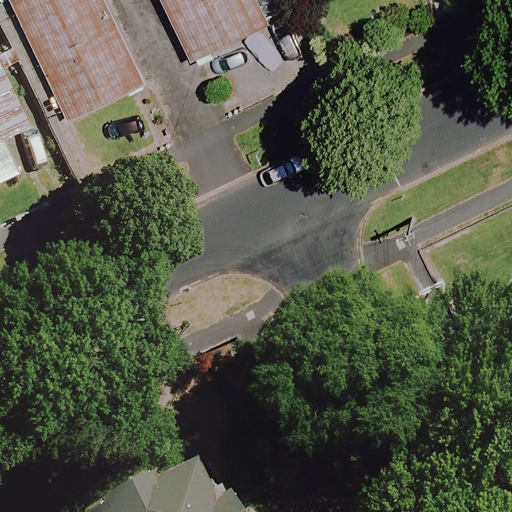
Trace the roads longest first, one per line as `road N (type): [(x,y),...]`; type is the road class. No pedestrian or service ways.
road 1 (residential): [(435,511),(288,204)]
road 2 (residential): [(288,204),(0,342)]
road 3 (residential): [(511,95),(288,204)]
